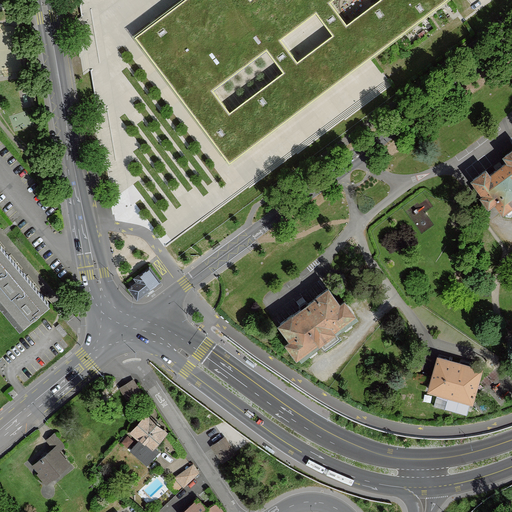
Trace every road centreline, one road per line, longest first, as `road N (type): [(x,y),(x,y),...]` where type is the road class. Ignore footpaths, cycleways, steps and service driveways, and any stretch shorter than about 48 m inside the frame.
road 1 (unclassified): [(511,40),(135,326)]
road 2 (tertiary): [(44,0),(94,273),(109,307),(135,326)]
road 3 (tertiary): [(135,326),(322,464),(369,482),(426,488)]
road 4 (tertiary): [(425,459),(361,448),(202,349),(135,326)]
road 5 (tertiary): [(0,436),(135,326)]
road 6 (residential): [(156,388),(236,511)]
